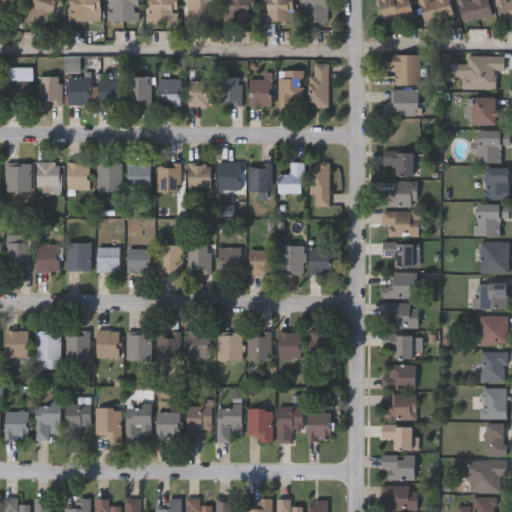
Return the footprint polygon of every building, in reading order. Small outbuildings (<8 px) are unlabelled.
[(0,5),(0,0),(14,0),(4,10),(0,5)] [(23,23),(32,0),(57,0),(45,31),(23,23)] [(99,0),(99,21),(69,21),(69,0),(99,0)] [(137,0),(137,21),(107,21),(107,0),(137,0)] [(174,0),(174,22),(147,22),(147,0),(174,0)] [(214,0),(214,22),(185,21),(185,0),(214,0)] [(252,0),(252,22),(223,22),(223,0),(252,0)] [(263,0),(290,0),(290,22),(263,22),(263,0)] [(303,22),(302,0),(326,0),(327,22),(303,22)] [(380,23),(377,0),(409,0),(412,18),(380,23)] [(416,0),(449,0),(453,15),(423,24),(416,0)] [(456,0),(487,0),(491,16),(461,22),(456,0)] [(511,0),(511,21),(501,24),(494,0),(511,0)] [(394,85),(394,70),(377,70),(377,55),(420,55),(420,85),(394,85)] [(463,90),(463,57),(504,57),(504,72),(495,72),(495,90),(463,90)] [(314,76),(314,64),(329,64),(329,106),(310,106),(310,76),(314,76)] [(304,71),(304,106),(279,106),(279,71),(304,71)] [(61,77),(62,103),(39,104),(39,77),(61,77)] [(69,104),(69,77),(92,77),(92,104),(69,104)] [(128,102),(128,77),(151,77),(151,102),(128,102)] [(219,105),(219,78),(242,78),(242,105),(219,105)] [(30,79),(30,103),(7,103),(7,79),(30,79)] [(181,79),(181,106),(158,106),(158,79),(181,79)] [(99,103),(99,80),(122,80),(122,103),(99,103)] [(273,80),(273,106),(250,106),(250,80),(273,80)] [(190,81),(212,81),(212,106),(190,106),(190,81)] [(418,116),(389,116),(389,90),(418,90),(418,116)] [(498,98),(498,126),(473,126),(473,98),(498,98)] [(510,146),(500,146),(500,163),(473,163),(473,132),(510,132),(510,146)] [(395,177),(395,166),(382,166),(382,151),(415,151),(415,177),(395,177)] [(37,187),(37,162),(60,162),(60,192),(51,192),(51,187),(37,187)] [(68,189),(68,163),(90,163),(90,189),(68,189)] [(128,163),(151,163),(151,188),(128,188),(128,163)] [(158,192),(158,163),(181,163),(181,192),(158,192)] [(189,187),(189,163),(212,163),(212,187),(189,187)] [(243,163),(243,192),(219,192),(219,163),(243,163)] [(305,194),(281,194),(281,174),(290,174),(290,163),(305,163),(305,194)] [(30,164),(30,192),(6,192),(6,164),(30,164)] [(97,164),(122,164),(122,192),(97,192),(97,164)] [(329,207),(315,207),(315,195),(312,195),(312,164),(329,164),(329,207)] [(249,193),(249,166),(272,166),(272,193),(249,193)] [(510,168),(510,200),(483,200),(483,168),(510,168)] [(387,182),(417,182),(417,207),(387,207),(387,182)] [(475,204),(508,204),(508,221),(499,221),(499,236),(475,236),(475,204)] [(419,212),(419,236),(383,236),(383,212),(419,212)] [(479,273),(479,242),(508,242),(508,273),(479,273)] [(66,271),(66,243),(91,243),(91,271),(66,271)] [(419,244),(419,268),(394,268),(394,257),(382,257),(382,244),(419,244)] [(59,245),(59,272),(36,272),(36,245),(59,245)] [(188,245),(211,246),(210,272),(188,272),(188,245)] [(182,246),(182,273),(157,273),(157,246),(182,246)] [(303,246),(303,274),(279,274),(279,246),(303,246)] [(120,248),(120,272),(97,272),(97,248),(120,248)] [(219,274),(219,248),(242,248),(242,274),(219,274)] [(333,275),(309,275),(309,248),(333,248),(333,275)] [(151,249),(151,273),(127,273),(127,249),(151,249)] [(271,250),(271,275),(249,275),(249,250),(271,250)] [(381,299),(381,287),(392,287),(392,273),(417,273),(417,299),(381,299)] [(507,283),(507,309),(472,309),(472,299),(477,299),(477,283),(507,283)] [(418,304),(418,328),(382,328),(382,304),(418,304)] [(478,345),(478,316),(506,316),(506,345),(478,345)] [(35,360),(35,330),(60,330),(60,368),(43,368),(43,360),(35,360)] [(66,359),(66,330),(89,330),(89,359),(66,359)] [(119,330),(119,357),(97,357),(97,330),(119,330)] [(27,331),(27,357),(5,357),(5,331),(27,331)] [(179,331),(179,359),(157,359),(157,331),(179,331)] [(210,358),(188,358),(188,331),(210,331),(210,358)] [(151,332),(151,359),(126,359),(126,332),(151,332)] [(217,360),(217,332),(243,332),(243,360),(217,360)] [(271,332),(271,360),(248,360),(248,332),(271,332)] [(301,332),(301,358),(279,358),(279,332),(301,332)] [(308,356),(308,332),(331,332),(331,356),(308,356)] [(420,359),(393,359),(393,347),(380,347),(380,335),(420,335),(420,359)] [(479,382),(479,352),(505,352),(505,382),(479,382)] [(380,376),(388,376),(388,365),(416,365),(416,389),(380,389),(380,376)] [(506,418),(480,418),(480,388),(506,388),(506,418)] [(417,420),(380,420),(380,408),(390,408),(390,394),(417,394),(417,420)] [(35,439),(35,403),(60,403),(60,439),(35,439)] [(81,427),(81,438),(66,438),(66,403),(90,403),(90,427),(81,427)] [(126,438),(126,404),(151,404),(151,438),(126,438)] [(200,429),(200,441),(188,441),(188,406),(212,406),(212,429),(200,429)] [(243,436),(232,436),(232,441),(218,441),(218,406),(243,406),(243,436)] [(107,443),(107,435),(95,435),(95,407),(120,407),(120,443),(107,443)] [(302,442),(278,442),(278,407),(302,407),(302,442)] [(272,408),(272,442),(258,442),(258,435),(247,435),(247,408),(272,408)] [(27,439),(4,439),(4,411),(27,411),(27,439)] [(180,411),(180,439),(157,439),(157,411),(180,411)] [(331,412),(331,440),(308,440),(308,412),(331,412)] [(505,424),(505,456),(483,456),(483,424),(505,424)] [(417,450),(392,450),(392,438),(380,438),(380,426),(417,426),(417,450)] [(380,469),(380,455),(415,455),(415,480),(387,480),(387,469),(380,469)] [(460,478),(460,461),(506,461),(506,476),(499,476),(498,492),(468,492),(468,478),(460,478)] [(380,486),(417,486),(417,511),(382,511),(382,500),(380,500),(380,486)] [(17,498),(17,505),(29,505),(29,511),(4,511),(4,498),(17,498)] [(90,498),(90,511),(64,511),(64,508),(77,508),(77,498),(90,498)] [(273,498),(273,511),(247,511),(247,508),(261,508),(261,498),(273,498)] [(472,511),(472,498),(494,498),(494,511),(472,511)] [(34,511),(34,499),(50,499),(50,511),(59,511),(34,511)] [(121,511),(95,511),(95,499),(109,499),(109,506),(121,506),(121,511)] [(126,511),(126,499),(140,499),(140,511),(126,511)] [(187,511),(187,499),(200,499),(200,504),(212,504),(212,511),(187,511)] [(291,499),(291,505),(303,505),(303,511),(278,511),(278,499),(291,499)] [(328,511),(309,511),(309,500),(328,500),(328,511)] [(181,511),(156,511),(156,501),(181,501),(181,511)] [(242,501),(242,511),(217,511),(217,501),(242,501)]
